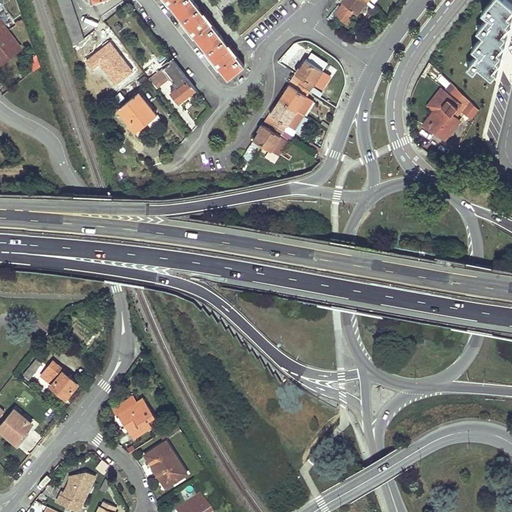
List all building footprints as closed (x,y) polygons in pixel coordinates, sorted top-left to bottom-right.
[(58,0),(74,46),(84,38),(82,31),(77,26),(79,23),(74,16),(76,14),(70,7),(73,4),(69,0),(58,0)] [(167,0),(168,0),(195,36),(222,69),(229,78),(244,66),(236,55),(237,54),(225,38),(223,40),(211,23),(212,22),(200,6),(198,7),(192,0),(167,0)] [(348,25),(368,1),(367,0),(341,0),(341,1),(343,2),(338,9),(334,14),(336,16),(348,25)] [(494,69),(497,66),(500,62),(497,60),(502,54),(499,52),(505,44),(502,42),(507,36),(504,33),(510,26),(507,24),(511,18),(511,17),(509,15),(511,11),(511,5),(505,0),(492,0),(483,13),(489,18),(478,31),(484,36),(473,48),(479,53),(468,67),(474,72),(479,67),(492,78),(497,73),(494,69)] [(326,19),(329,23),(336,16),(334,14),(338,9),(336,7),(326,19)] [(0,62),(20,48),(0,21),(0,62)] [(118,32),(120,30),(122,28),(118,24),(114,27),(118,32)] [(38,66),(35,55),(27,61),(33,70),(38,66)] [(171,64),(169,65),(167,67),(173,76),(180,86),(171,93),(179,103),(196,89),(172,58),(169,61),(171,64)] [(302,78),(298,83),(310,91),(314,84),(323,71),(306,59),(296,74),(302,78)] [(132,73),(124,62),(120,66),(128,76),(132,73)] [(118,67),(117,66),(116,64),(106,72),(109,76),(116,86),(128,76),(120,66),(118,67)] [(173,76),(167,67),(160,72),(167,81),(173,76)] [(322,89),(330,75),(323,71),(314,84),(322,89)] [(150,80),(153,84),(157,89),(167,81),(160,72),(150,80)] [(445,88),(449,83),(441,74),(436,78),(445,88)] [(101,98),(116,86),(109,76),(95,87),(101,98)] [(279,99),(279,100),(304,116),(313,101),(306,97),(310,91),(298,83),(295,88),(289,85),(286,89),(279,99)] [(433,133),(434,133),(435,132),(445,140),(460,121),(456,118),(469,101),(457,89),(451,84),(446,91),(436,103),(442,107),(437,114),(426,127),(433,133)] [(437,114),(442,107),(436,103),(446,91),(442,88),(427,106),(437,114)] [(128,100),(147,123),(151,127),(160,120),(138,92),(128,100)] [(136,132),(147,123),(128,100),(118,108),(127,120),(136,132)] [(304,116),(279,100),(270,114),(276,118),(273,123),(284,131),(291,136),(295,130),(304,116)] [(291,136),(284,131),(273,123),(269,129),(263,125),(254,140),(257,142),(262,146),(270,150),(278,156),(291,136)] [(244,163),(249,166),(262,146),(257,142),(244,163)] [(278,156),(270,150),(266,156),(275,162),(278,156)] [(240,161),(232,173),(245,173),(249,166),(244,163),(240,161)] [(293,172),(304,169),(302,163),(292,166),(293,172)] [(24,374),(26,376),(29,379),(42,363),(37,359),(24,374)] [(66,398),(72,390),(78,383),(64,372),(66,371),(54,360),(41,375),(52,384),(51,385),(66,398)] [(114,408),(117,414),(136,403),(132,396),(114,408)] [(133,439),(143,433),(152,427),(148,420),(155,416),(144,398),(136,403),(117,414),(133,439)] [(32,424),(14,408),(0,424),(0,429),(16,444),(32,424)] [(174,434),(172,431),(171,429),(165,431),(168,437),(174,434)] [(167,441),(156,448),(145,454),(166,487),(187,474),(167,441)] [(79,511),(96,476),(87,472),(72,476),(74,482),(69,483),(63,496),(60,495),(57,503),(76,511),(79,511)] [(100,489),(103,491),(106,492),(109,486),(105,479),(100,489)] [(211,511),(201,496),(175,511),(211,511)] [(112,511),(111,511),(114,505),(104,501),(101,506),(97,511),(112,511)]
